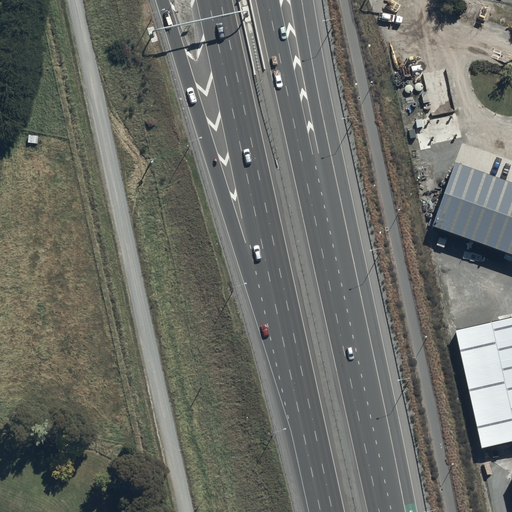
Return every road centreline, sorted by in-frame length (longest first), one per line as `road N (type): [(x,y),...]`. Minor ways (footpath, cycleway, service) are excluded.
road 1 (unclassified): [(76,0),(186,511)]
road 2 (motorway): [(312,453),(162,0)]
road 3 (motorway): [(312,453),(215,0)]
road 4 (motorway): [(272,0),(370,437)]
road 5 (motorway): [(306,0),(370,437)]
